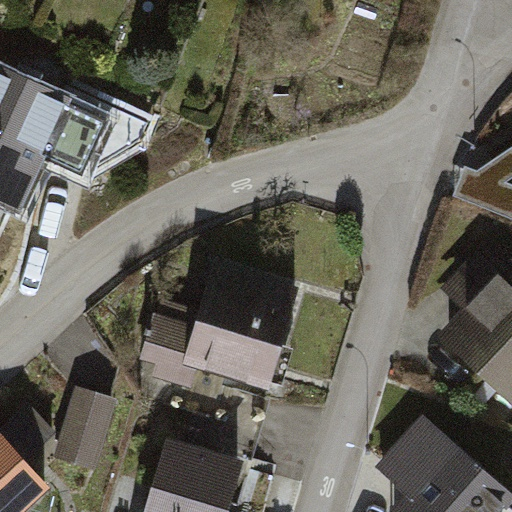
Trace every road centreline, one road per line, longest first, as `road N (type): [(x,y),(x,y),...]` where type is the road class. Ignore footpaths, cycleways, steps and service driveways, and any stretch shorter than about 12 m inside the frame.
road 1 (residential): [(427,151),(245,192),(83,287),(0,370)]
road 2 (residential): [(321,511),(427,151)]
road 3 (residential): [(427,151),(473,0)]
